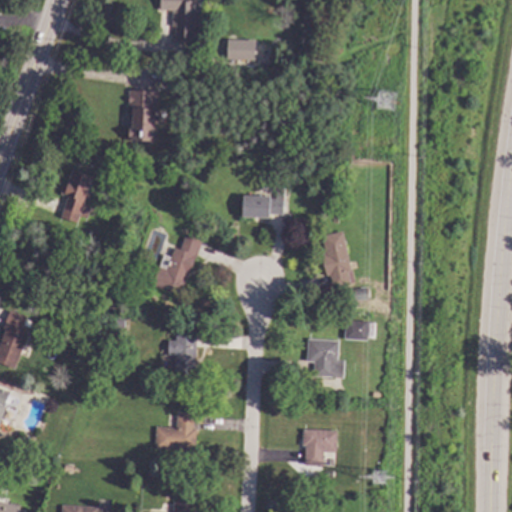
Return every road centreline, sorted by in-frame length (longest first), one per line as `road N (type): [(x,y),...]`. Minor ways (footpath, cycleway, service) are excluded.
road 1 (secondary): [(511,146),(489,511)]
road 2 (residential): [(260,285),(247,511)]
road 3 (tertiary): [(56,0),(0,158)]
